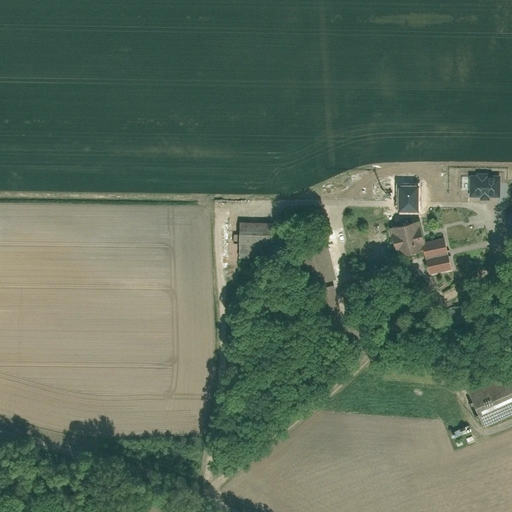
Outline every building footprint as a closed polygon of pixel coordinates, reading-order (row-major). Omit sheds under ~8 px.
[(425,241),(420,219),(389,227),(396,256),(424,249),(429,274),(452,268),(445,236),(425,241)] [(274,220),(239,220),(239,268),(254,268),(254,249),(274,249),(274,220)] [(337,278),(327,237),(293,245),(303,286),(337,278)] [(350,330),(338,283),(310,290),(322,337),(350,330)] [(511,414),(511,369),(466,390),(484,428),(511,414)]
